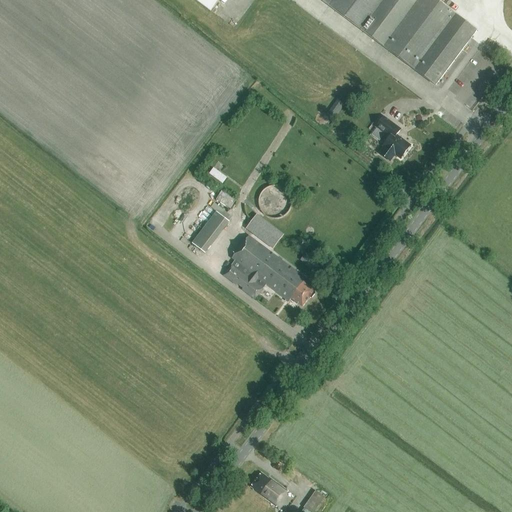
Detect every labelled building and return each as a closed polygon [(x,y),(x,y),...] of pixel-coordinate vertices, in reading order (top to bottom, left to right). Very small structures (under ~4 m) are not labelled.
[(195,0),(211,11),(219,0),(321,0),(436,86),(477,30),(436,0),(195,0)] [(490,83),(485,79),(496,61),(486,55),(472,76),(463,70),(449,92),(474,108),(490,83)] [(345,105),(337,100),(326,116),(333,121),(345,105)] [(395,155),(401,159),(411,145),(397,135),(401,129),(384,116),(375,127),(390,138),(383,146),(385,148),(380,155),(389,162),(395,155)] [(223,183),(227,177),(214,167),(209,173),(223,183)] [(229,221),(217,212),(192,244),(205,253),(229,221)] [(258,217),(248,230),(272,248),(282,236),(258,217)] [(303,282),(305,279),(248,236),(231,259),(235,261),(223,276),(255,300),(266,285),(289,302),(291,299),(302,307),(309,297),(312,298),(316,293),(315,293),(314,291),(315,291),(303,282)] [(276,507),(288,491),(270,478),(269,479),(261,474),(258,478),(256,478),(254,481),(255,483),(251,487),(254,490),(276,507)] [(309,511),(314,511),(325,497),(316,491),(304,508),(309,511)]
